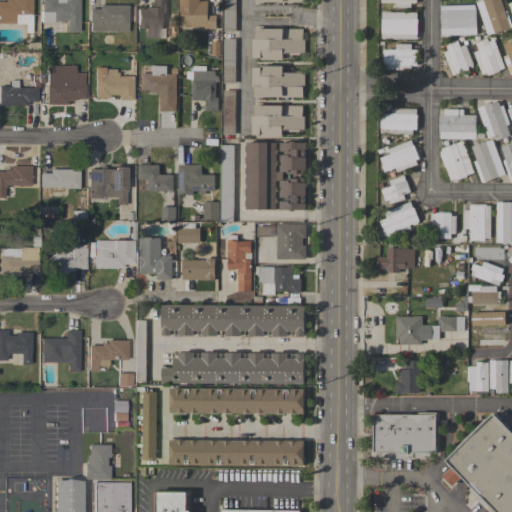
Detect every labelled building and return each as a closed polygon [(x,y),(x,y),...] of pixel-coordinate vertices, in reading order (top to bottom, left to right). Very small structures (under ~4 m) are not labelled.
[(31,0),(31,33),(24,33),(25,24),(14,24),(14,23),(0,23),(0,2),(4,2),(4,0),(31,0)] [(78,0),(79,32),(66,32),(66,21),(53,21),(54,23),(39,23),(39,11),(40,11),(40,0),(78,0)] [(166,0),(166,15),(162,15),(162,25),(163,25),(163,29),(158,29),(158,38),(145,38),(145,29),(136,28),(136,25),(137,25),(137,8),(145,8),(145,7),(151,7),(151,0),(166,0)] [(199,0),(199,1),(207,1),(208,15),(216,15),(216,28),(204,29),(204,27),(179,27),(179,21),(181,21),(180,12),(179,12),(179,0),(199,0)] [(223,32),(223,0),(236,0),(236,32),(223,32)] [(416,0),(416,3),(415,3),(415,4),(411,4),(411,3),(411,8),(396,8),(396,3),(391,3),(387,3),(381,3),(381,0),(416,0)] [(476,2),(481,0),(501,0),(505,11),(506,10),(511,27),(494,33),(491,33),(488,34),(487,33),(476,2)] [(127,5),(127,32),(115,32),(115,31),(89,31),(89,23),(88,23),(88,9),(99,9),(99,5),(127,5)] [(474,5),(476,10),(477,34),(442,35),(441,6),(474,5)] [(381,39),(381,30),(381,27),(382,27),(382,12),(386,12),(386,11),(390,11),(390,12),(417,13),(417,19),(417,34),(417,39),(381,39)] [(253,39),(255,39),(255,28),(303,29),(303,39),(305,39),(305,55),(283,55),(283,60),(261,60),(261,58),(253,58),(253,39)] [(223,83),(224,39),(236,39),(235,83),(223,83)] [(505,68),(499,70),(499,72),(489,76),(489,75),(488,75),(487,72),(482,74),(473,52),(478,51),(476,43),(487,39),(491,50),(497,48),(505,68)] [(219,55),(210,55),(211,40),(219,40),(219,55)] [(473,65),(468,67),(469,70),(457,74),(457,73),(452,75),(443,52),(448,50),(446,45),(448,44),(448,43),(452,42),(458,40),(460,46),(465,44),(473,65)] [(511,41),(503,45),(511,69),(511,41)] [(411,44),(411,50),(417,50),(417,66),(410,66),(410,70),(386,70),(386,64),(384,64),(384,63),(383,63),(383,59),(384,59),(384,53),(383,53),(383,50),(384,50),(384,49),(387,49),(391,49),(391,50),(396,50),(396,44),(411,44)] [(83,73),(83,85),(84,85),(84,99),(72,99),(72,102),(66,102),(66,105),(46,105),(45,88),(46,88),(46,65),(74,65),(74,73),(83,73)] [(215,97),(218,97),(218,111),(214,111),(214,110),(210,110),(210,111),(205,111),(205,100),(192,100),(192,80),(186,78),(186,71),(193,71),(193,66),(206,66),(206,71),(214,71),(214,76),(218,76),(218,82),(216,82),(215,97)] [(283,66),(282,72),(292,72),(304,72),(304,86),(302,86),(302,97),(254,97),(254,86),(253,86),(253,67),(261,67),(261,66),(283,66)] [(132,100),(118,100),(118,95),(109,95),(109,98),(94,98),(94,75),(102,76),(102,69),(115,69),(115,72),(117,72),(117,77),(118,77),(118,76),(132,76),(132,100)] [(176,111),(160,111),(160,99),(158,99),(158,93),(148,93),(148,90),(138,90),(138,73),(176,74),(176,111)] [(0,86),(9,86),(9,80),(17,80),(17,88),(36,88),(36,102),(26,102),(26,106),(0,106),(0,86)] [(235,134),(223,134),(223,90),(235,90),(235,134)] [(509,124),(506,125),(510,136),(496,141),(494,136),(488,138),(477,108),(491,103),(491,104),(497,102),(498,102),(500,106),(503,105),(509,124)] [(304,130),(299,130),(299,131),(282,131),(282,137),(261,137),(261,135),(253,135),(252,116),(255,116),(254,106),(283,105),(283,106),(302,105),(302,116),(304,116),(304,130)] [(416,109),(416,115),(417,115),(417,130),(412,129),(412,135),(382,134),(380,134),(380,128),(379,127),(379,122),(381,122),(381,114),(391,114),(392,108),(416,109)] [(440,138),(440,132),(439,132),(439,115),(443,115),(443,109),(463,109),(463,115),(476,115),(476,138),(440,138)] [(397,173),(395,168),(391,170),(391,171),(389,171),(385,172),(385,171),(384,172),(381,166),(383,165),(380,158),(390,154),(388,149),(410,140),(413,145),(414,145),(419,158),(418,158),(419,159),(415,160),(417,165),(397,173)] [(473,161),(476,160),(471,146),(486,141),(492,140),(505,174),(484,182),(481,182),(473,161)] [(276,171),(280,171),(280,164),(281,164),(281,161),(280,161),(280,154),(287,154),(287,151),(280,151),(280,142),(290,142),(290,141),(296,141),(296,142),(306,142),(306,149),(304,149),(304,157),(306,157),(306,170),(304,170),(304,173),(303,173),(303,175),(300,175),(300,174),(286,174),(286,172),(283,172),(283,179),(286,179),(286,178),(301,178),(301,176),(303,176),(303,178),(305,178),(305,182),(306,182),(306,195),(304,195),(304,202),(306,202),(306,209),(295,209),(295,211),(290,211),(290,210),(280,209),(280,201),(286,201),(286,197),(280,197),(280,190),(281,190),(281,187),(280,187),(280,180),(276,180),(276,209),(246,209),(246,206),(245,206),(245,199),(246,199),(246,195),(245,195),(245,188),(246,188),(246,184),(245,184),(245,177),(246,177),(246,174),(245,174),(245,168),(246,168),(246,163),(246,156),(246,152),(245,152),(245,145),(246,145),(246,142),(276,142),(276,171)] [(474,172),(467,175),(467,176),(455,180),(454,178),(449,179),(445,167),(444,167),(439,154),(440,153),(439,152),(441,151),(440,149),(462,141),(474,172)] [(233,222),(220,222),(220,144),(233,144),(233,222)] [(511,182),(510,182),(503,160),(505,160),(501,148),(511,144),(511,182)] [(148,190),(148,180),(135,180),(135,164),(159,164),(159,174),(173,174),(173,190),(148,190)] [(201,164),(201,175),(214,175),(214,191),(205,191),(205,194),(198,194),(198,190),(192,190),(192,193),(178,193),(178,165),(201,164)] [(5,188),(3,188),(3,197),(0,197),(0,171),(3,171),(3,169),(10,169),(10,166),(30,166),(30,185),(5,185),(5,188)] [(56,169),(56,166),(60,166),(60,169),(78,169),(78,189),(66,189),(66,187),(61,187),(61,192),(50,192),(50,187),(39,187),(39,173),(49,173),(49,169),(56,169)] [(87,169),(99,169),(99,166),(105,166),(105,169),(113,169),(113,167),(125,167),(125,205),(115,205),(115,197),(101,197),(101,198),(87,198),(87,169)] [(403,175),(405,180),(406,180),(407,180),(411,191),(403,194),(405,199),(390,205),(388,200),(385,201),(384,200),(382,201),(380,197),(383,196),(381,190),(382,189),(382,188),(386,187),(391,185),(389,180),(403,175)] [(218,219),(203,219),(203,201),(218,201),(218,219)] [(412,208),(413,207),(419,221),(417,222),(417,223),(413,225),(412,223),(409,225),(411,230),(388,239),(386,234),(380,237),(378,231),(382,229),(379,220),(386,217),(383,211),(410,201),(412,208)] [(511,242),(496,242),(496,202),(511,202),(511,242)] [(490,238),(484,238),(484,240),(469,240),(469,229),(463,229),(463,210),(469,210),(469,204),(486,204),(486,205),(490,205),(490,238)] [(175,221),(161,220),(161,206),(175,206),(175,221)] [(455,233),(450,233),(450,238),(435,238),(436,232),(429,232),(430,213),(436,213),(436,212),(438,212),(449,212),(449,213),(451,213),(451,215),(456,216),(455,233)] [(256,236),(256,226),(258,226),(258,222),(263,222),(263,226),(275,226),(275,236),(256,236)] [(305,238),(302,238),(302,245),(305,245),(305,259),(276,259),(276,243),(274,243),(274,237),(276,237),(276,223),(288,223),(306,224),(305,238)] [(199,228),(199,242),(177,243),(177,228),(199,228)] [(250,290),(237,290),(236,268),(233,268),(233,269),(227,269),(227,239),(228,239),(228,235),(237,235),(237,241),(250,241),(250,252),(251,252),(251,259),(251,273),(250,273),(250,290)] [(171,267),(173,267),(173,276),(171,276),(171,279),(156,279),(156,274),(137,274),(137,268),(136,268),(136,256),(140,256),(140,249),(136,249),(136,238),(160,238),(160,256),(171,255),(171,267)] [(132,240),(133,251),(135,251),(135,264),(122,264),(122,268),(94,268),(94,241),(132,240)] [(85,269),(73,269),(73,271),(66,271),(66,275),(46,275),(46,254),(49,254),(49,247),(55,247),(54,254),(55,254),(55,247),(63,247),(63,245),(85,245),(85,269)] [(37,272),(27,272),(27,276),(0,276),(0,249),(19,249),(19,247),(37,247),(37,272)] [(405,269),(399,269),(399,273),(387,273),(387,269),(377,269),(377,258),(385,258),(386,247),(401,247),(401,248),(413,248),(413,268),(405,268),(405,269)] [(182,279),(182,259),(183,259),(183,258),(192,258),(192,260),(205,260),(205,258),(215,258),(215,280),(182,279)] [(503,269),(501,274),(504,275),(502,281),(500,280),(498,285),(470,275),(472,270),(470,269),(472,263),(481,267),(483,261),(503,269)] [(287,266),(287,265),(293,266),(293,274),(299,274),(298,278),(300,278),(300,282),(301,282),(301,283),(300,283),(300,292),(290,292),(290,291),(261,291),(262,282),(258,282),(258,276),(257,276),(257,266),(287,266)] [(496,285),(496,291),(500,291),(500,303),(472,304),(471,292),(481,291),(481,286),(496,285)] [(441,298),(441,307),(424,307),(424,297),(441,298)] [(305,306),(305,337),(162,335),(162,304),(305,306)] [(497,305),(498,312),(504,311),(504,318),(503,318),(503,323),(492,323),(492,325),(474,326),(474,316),(472,316),(472,312),(485,312),(485,306),(497,305)] [(463,317),(463,331),(439,331),(439,338),(431,338),(431,339),(421,339),(421,344),(399,344),(399,338),(396,338),(396,316),(421,316),(421,325),(431,325),(431,326),(438,326),(438,317),(463,317)] [(145,380),(134,380),(135,319),(146,319),(145,380)] [(502,327),(503,333),(504,333),(504,334),(505,334),(505,338),(504,338),(504,339),(502,339),(502,345),(476,345),(476,341),(473,341),(473,340),(471,340),(471,334),(482,333),(482,327),(502,327)] [(0,330),(6,330),(6,335),(15,335),(15,332),(30,332),(30,355),(19,355),(19,354),(16,354),(16,360),(0,360),(0,330)] [(78,372),(67,372),(67,362),(41,362),(41,338),(65,338),(65,330),(79,330),(78,372)] [(127,340),(127,360),(108,360),(107,372),(87,372),(88,346),(100,346),(100,343),(106,343),(106,340),(127,340)] [(161,382),(161,368),(173,368),(174,357),(174,353),(179,353),(179,352),(194,352),(194,353),(202,353),(202,352),(218,352),(218,353),(225,354),(225,352),(241,352),(241,354),(248,354),(248,352),(265,352),(264,354),(272,354),(272,353),(288,353),(288,354),(295,354),(295,353),(304,353),(304,384),(161,382)] [(507,359),(508,392),(496,393),(496,388),(489,388),(489,360),(507,359)] [(420,382),(419,382),(419,392),(402,392),(402,393),(395,393),(395,381),(399,381),(399,367),(405,368),(405,360),(420,360),(420,382)] [(488,394),(470,394),(470,391),(468,391),(468,381),(467,381),(466,367),(468,367),(468,366),(476,366),(476,361),(482,361),(482,362),(488,362),(488,394)] [(131,373),(131,386),(117,385),(117,373),(131,373)] [(304,389),(304,391),(305,391),(305,400),(304,400),(304,413),(297,413),(297,414),(289,414),(289,413),(284,413),(284,414),(276,414),(276,413),(264,413),(264,414),(256,414),(256,413),(251,413),(251,414),(243,414),(243,413),(231,413),(231,414),(223,414),(223,413),(218,412),(218,413),(210,413),(210,412),(198,412),(198,413),(190,413),(190,412),(186,412),(186,414),(170,414),(170,388),(304,389)] [(156,460),(142,460),(143,391),(156,391),(156,460)] [(126,401),(125,413),(112,412),(112,400),(126,401)] [(418,414),(418,412),(436,412),(436,453),(430,453),(430,457),(413,457),(413,458),(396,458),(396,457),(378,457),(378,452),(373,452),(373,414),(418,414)] [(511,429),(511,511),(494,511),(471,488),(472,487),(462,477),(453,486),(443,476),(451,467),(445,461),(452,454),(451,453),(486,418),(487,419),(493,413),(503,424),(505,422),(511,429)] [(170,440),(171,440),(171,438),(186,438),(186,439),(304,440),(303,456),(305,456),(305,463),(304,463),(304,466),(170,464),(170,440)] [(109,444),(109,458),(105,458),(105,466),(109,466),(109,480),(85,480),(85,478),(83,478),(83,464),(85,464),(85,456),(87,456),(87,444),(109,444)] [(81,511),(53,511),(53,481),(67,479),(81,481),(81,511)] [(129,511),(92,511),(93,482),(129,482),(129,511)] [(192,511),(155,511),(155,491),(189,491),(189,509),(192,509),(192,511)]
